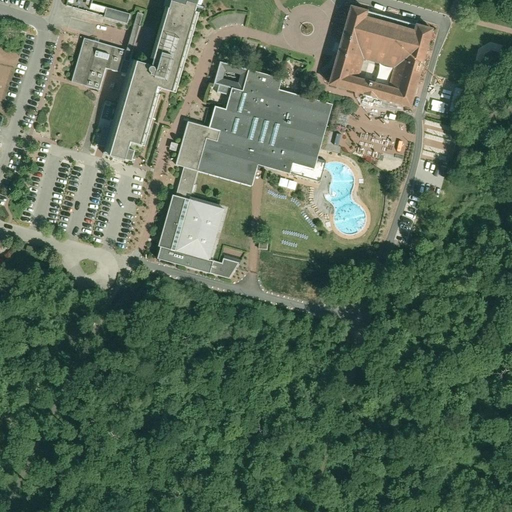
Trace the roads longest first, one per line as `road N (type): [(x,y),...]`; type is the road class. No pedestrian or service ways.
road 1 (residential): [(129,263),(323,312),(362,311)]
road 2 (track): [(362,311),(305,511)]
road 3 (residential): [(0,166),(44,30)]
road 4 (residential): [(129,263),(0,225)]
